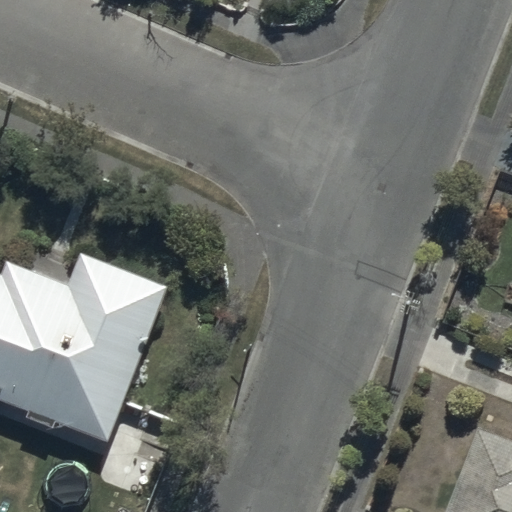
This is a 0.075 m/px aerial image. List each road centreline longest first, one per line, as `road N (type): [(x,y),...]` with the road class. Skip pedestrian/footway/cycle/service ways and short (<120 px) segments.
road 1 (residential): [(386,173),(0,14)]
road 2 (residential): [(386,173),(254,511)]
road 3 (residential): [(454,0),(386,173)]
